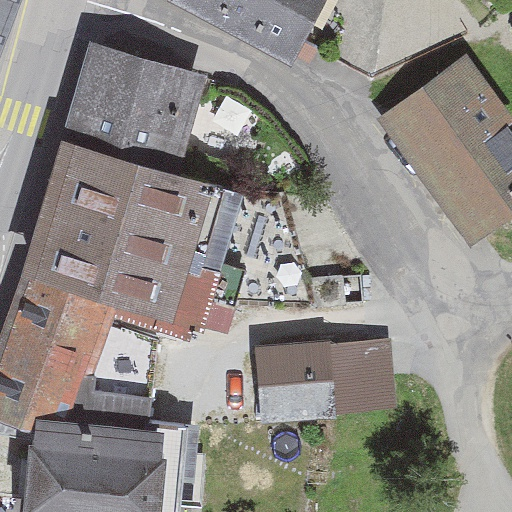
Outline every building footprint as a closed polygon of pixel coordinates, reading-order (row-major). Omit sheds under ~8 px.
[(0,0),(0,48),(16,0),(0,0)] [(177,0),(176,3),(296,66),(331,0),(177,0)] [(200,76),(97,46),(72,143),(174,172),(200,76)] [(511,113),(470,55),(382,117),(473,244),(511,216),(511,113)] [(174,172),(72,143),(32,284),(109,309),(188,335),(194,318),(226,329),(233,308),(201,300),(235,190),(174,172)] [(109,309),(32,284),(0,379),(0,414),(37,425),(145,433),(154,343),(103,325),(109,309)] [(388,340),(260,348),(264,414),(392,405),(388,340)] [(30,511),(167,511),(174,435),(145,433),(37,425),(30,511)]
